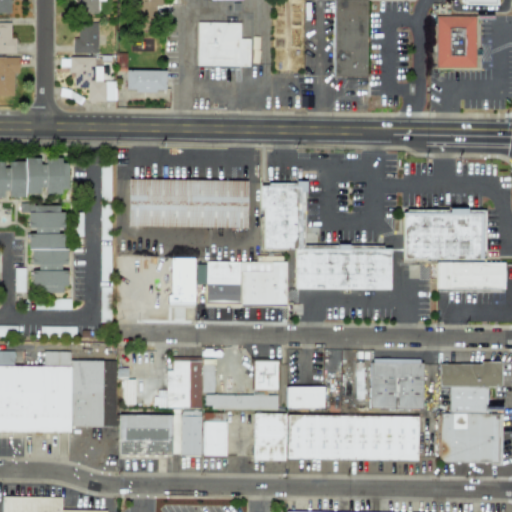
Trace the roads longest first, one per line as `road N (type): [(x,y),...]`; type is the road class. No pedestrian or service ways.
road 1 (residential): [(511,487),(138,487),(0,470)]
road 2 (tertiary): [(0,128),(511,136)]
road 3 (residential): [(511,340),(130,337)]
road 4 (residential): [(48,129),(47,0)]
